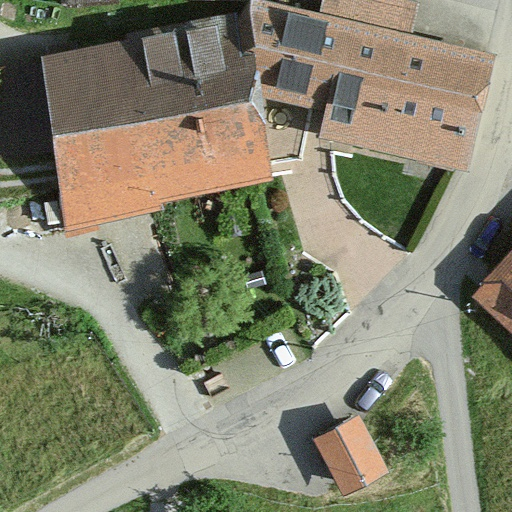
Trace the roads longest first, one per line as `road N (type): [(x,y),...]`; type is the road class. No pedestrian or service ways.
road 1 (unclassified): [(412,289),(354,356),(79,511)]
road 2 (unclassified): [(511,30),(491,134),(441,251),(412,289)]
road 3 (unclassified): [(466,511),(441,334),(412,289)]
